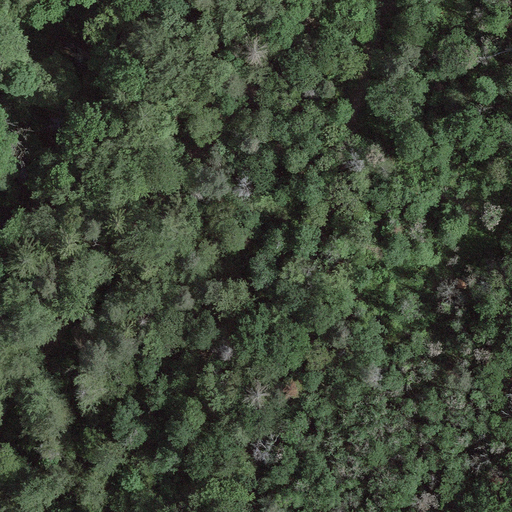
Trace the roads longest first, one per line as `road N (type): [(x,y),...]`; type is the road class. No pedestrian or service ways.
road 1 (track): [(383,0),(365,100),(254,511)]
road 2 (track): [(0,404),(324,0)]
